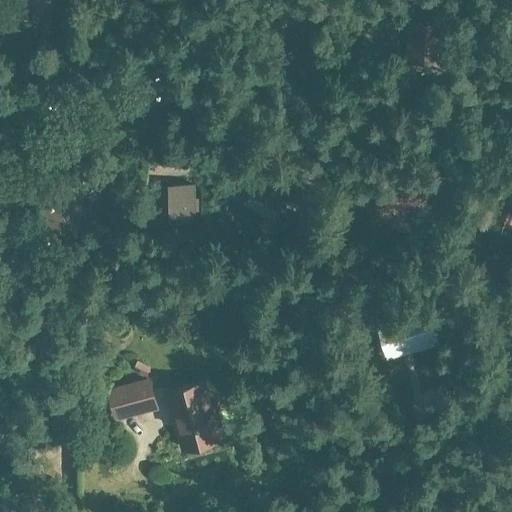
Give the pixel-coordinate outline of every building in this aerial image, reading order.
[(24,0),(23,7),(45,12),(47,0),(24,0)] [(292,6),(290,0),(266,0),(273,26),(293,21),(290,7),(292,6)] [(440,43),(441,43),(442,31),(418,30),(418,58),(439,59),(440,43)] [(142,67),(142,100),(167,101),(167,67),(142,67)] [(263,172),(252,190),(283,210),(295,191),(263,172)] [(383,217),(411,205),(420,201),(412,180),(400,184),(374,194),(383,217)] [(195,223),(193,185),(161,186),(163,224),(195,223)] [(511,194),(503,192),(493,221),(511,226),(511,194)] [(44,215),(61,243),(92,225),(76,197),(44,215)] [(388,357),(435,343),(426,311),(378,325),(388,357)] [(241,349),(245,380),(270,377),(266,345),(241,349)] [(116,421),(160,408),(150,376),(107,389),(116,421)] [(213,403),(206,380),(172,390),(188,447),(222,437),(219,425),(226,423),(220,401),(213,403)] [(43,484),(53,481),(52,476),(41,478),(43,484)]
